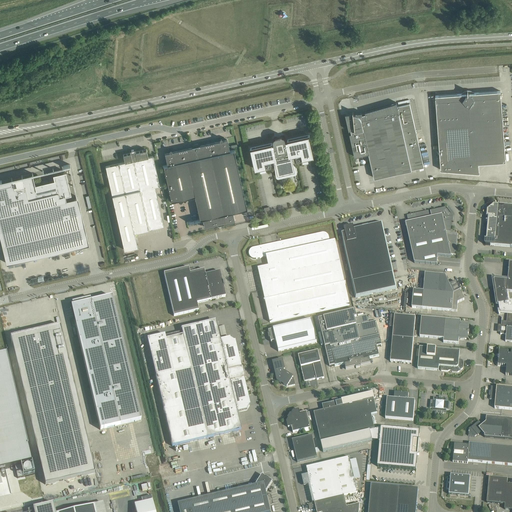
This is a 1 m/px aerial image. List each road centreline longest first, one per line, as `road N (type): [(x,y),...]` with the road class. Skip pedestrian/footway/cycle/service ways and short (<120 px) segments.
road 1 (secondary): [(34,127),(310,66)]
road 2 (unclassified): [(0,301),(183,258),(229,234)]
road 3 (unclassified): [(269,404),(377,378),(477,386)]
road 4 (unclassified): [(477,386),(483,308),(468,273),(475,189)]
road 5 (secondary): [(321,63),(422,42),(511,36)]
road 6 (unclassified): [(181,130),(149,128),(0,161)]
road 7 (unclassified): [(269,404),(229,234)]
road 8 (unclassified): [(328,95),(414,75),(498,69)]
road 9 (motorway): [(0,47),(149,0)]
road 10 (unclassified): [(181,130),(318,99)]
road 11 (unclassified): [(431,511),(439,441),(470,408),(477,386)]
road 12 (unknown): [(69,146),(100,277)]
road 13 (unclassified): [(353,207),(440,188),(475,189)]
